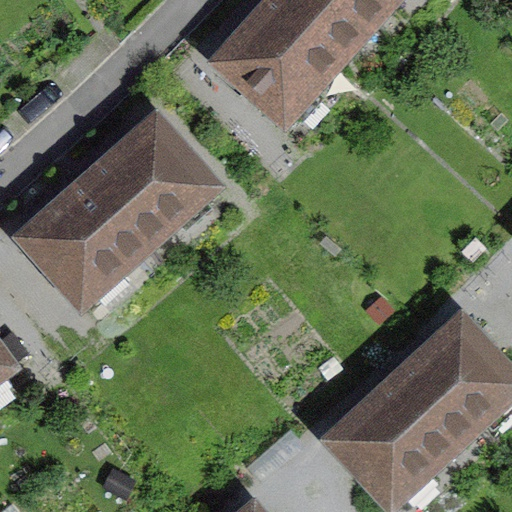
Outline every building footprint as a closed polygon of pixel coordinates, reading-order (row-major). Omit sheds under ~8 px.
[(379,0),(279,0),(215,72),(294,141),(401,19),(379,0)] [(379,0),(401,19),(418,0),(379,0)] [(158,124),(20,249),(87,324),(226,199),(158,124)] [(511,372),(466,322),(331,446),(391,511),(399,511),(511,409),(511,372)] [(0,343),(0,400),(27,381),(0,343)]
